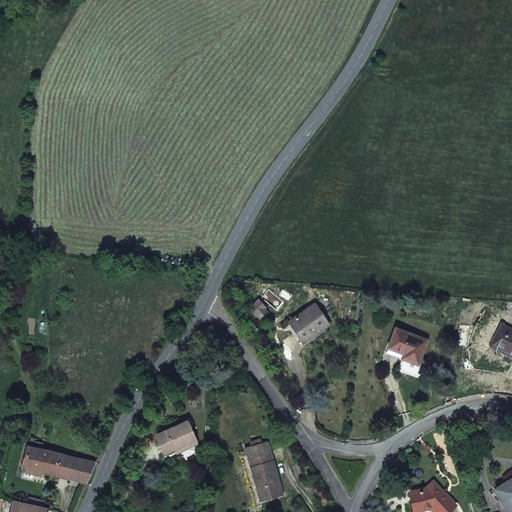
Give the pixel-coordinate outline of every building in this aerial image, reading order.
[(257,313),(263,307),(264,306),(257,298),(247,307),(254,315),(256,314),(257,313)] [(313,306),(289,321),(297,333),(301,330),(307,339),(326,325),(313,306)] [(267,312),(263,307),(257,313),(256,314),(259,319),(267,312)] [(511,357),(511,329),(500,323),(489,346),(511,357)] [(403,354),(401,358),(417,364),(426,340),(395,327),(388,348),(403,354)] [(301,330),(297,333),(302,340),(303,341),(307,339),(301,330)] [(187,422),(156,435),(164,453),(174,449),(186,444),(187,448),(196,444),(187,422)] [(251,447),(261,444),(260,439),(250,441),(251,447)] [(28,446),(42,449),(42,443),(29,440),(28,446)] [(281,494),(280,492),(267,443),(261,444),(251,447),(245,449),(251,469),(254,468),(260,487),(256,488),(260,500),(281,494)] [(176,453),(187,448),(186,444),(174,449),(176,453)] [(26,445),(21,466),(26,467),(42,471),(55,474),(60,454),(42,449),(28,446),(26,445)] [(86,481),(94,462),(60,454),(55,474),(86,481)] [(42,471),(26,467),(25,473),(41,476),(42,471)] [(251,469),(256,488),(260,487),(254,468),(251,469)] [(511,511),(511,477),(497,487),(494,489),(508,511),(511,511)] [(435,511),(447,511),(453,506),(455,504),(433,481),(426,488),(409,493),(413,511),(431,507),(435,511)] [(28,497),(27,504),(43,507),(44,501),(28,497)] [(27,504),(13,500),(9,511),(57,511),(58,511),(43,507),(27,504)]
